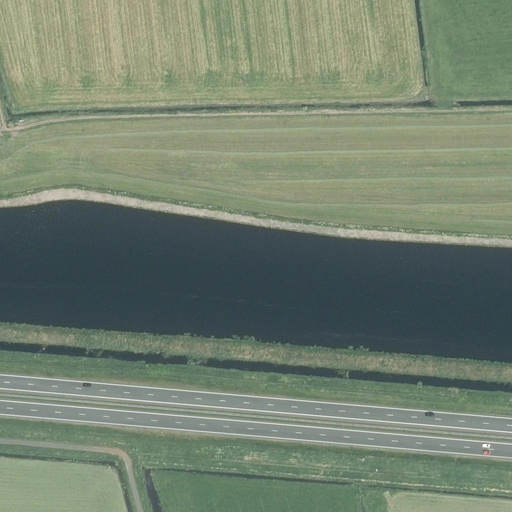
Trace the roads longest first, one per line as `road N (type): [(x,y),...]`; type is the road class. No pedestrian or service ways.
road 1 (trunk): [(511,426),(0,382)]
road 2 (trunk): [(0,407),(511,451)]
